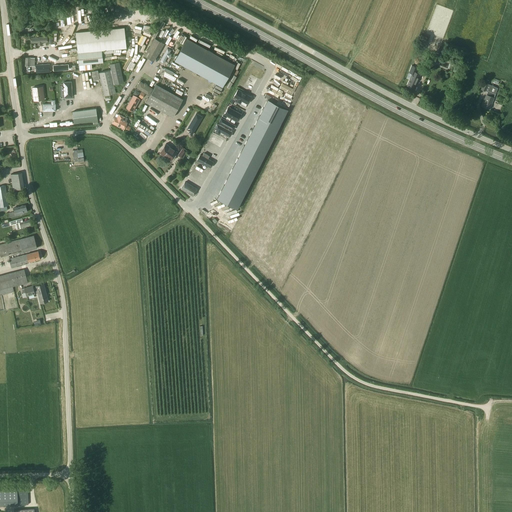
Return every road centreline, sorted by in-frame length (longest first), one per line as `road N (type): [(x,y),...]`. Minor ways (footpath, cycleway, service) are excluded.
road 1 (unclassified): [(488,408),(376,387),(344,371),(118,140),(94,131),(20,137)]
road 2 (primary): [(511,161),(398,111),(190,0)]
road 3 (unclassified): [(71,475),(61,291),(20,137)]
road 4 (unclassified): [(511,151),(215,0)]
road 5 (unknown): [(189,211),(266,75),(268,67),(253,57)]
road 6 (unclassified): [(20,137),(2,0)]
